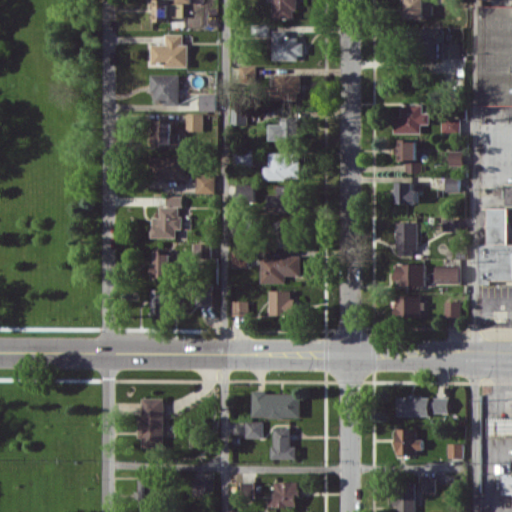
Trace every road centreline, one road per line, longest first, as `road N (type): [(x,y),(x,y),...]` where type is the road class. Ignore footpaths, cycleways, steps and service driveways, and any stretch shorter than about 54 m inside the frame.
road 1 (residential): [(350,0),(350,511)]
road 2 (tertiary): [(109,352),(511,354)]
road 3 (residential): [(109,352),(109,0)]
road 4 (residential): [(109,511),(109,352)]
